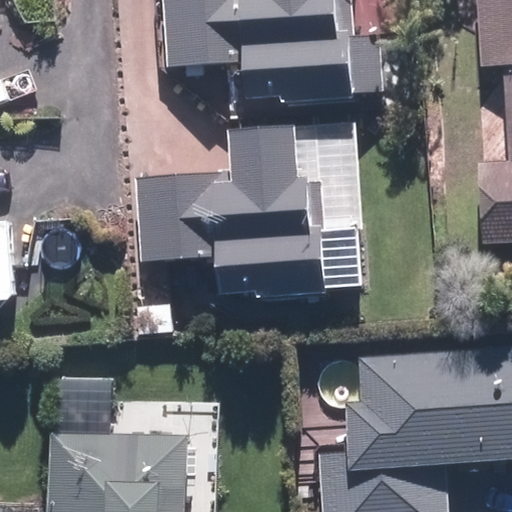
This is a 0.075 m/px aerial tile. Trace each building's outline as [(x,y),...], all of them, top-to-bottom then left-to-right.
[(0,0),(0,19),(9,19),(9,0),(0,0)] [(242,64),(242,103),(321,103),(394,103),(394,24),(369,24),(368,0),(171,0),(172,65),(242,64)] [(511,0),(487,0),(489,63),(511,62),(511,159),(490,159),(491,237),(511,236),(511,0)] [(322,171),(321,103),(242,103),(243,164),(148,165),(148,256),(235,256),(235,285),(379,285),(379,212),(349,212),(349,171),(322,171)] [(0,320),(6,320),(6,293),(42,293),(41,213),(0,213),(0,320)] [(327,452),(328,511),(459,511),(458,458),(511,457),(511,340),(358,344),(360,452),(327,452)] [(128,376),(67,376),(66,511),(243,511),(244,506),(217,505),(218,405),(128,405),(128,376)]
